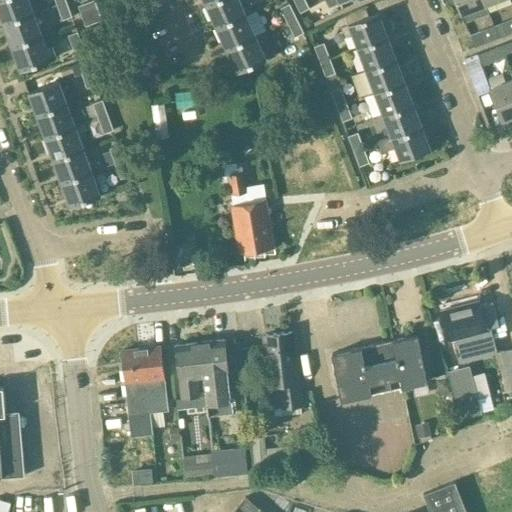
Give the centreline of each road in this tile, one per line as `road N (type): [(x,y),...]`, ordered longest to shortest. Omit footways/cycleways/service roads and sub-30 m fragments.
road 1 (secondary): [(72,309),(261,288),(501,232)]
road 2 (unclassified): [(98,511),(85,460),(72,309)]
road 3 (residential): [(481,174),(414,0)]
road 4 (residential): [(306,211),(375,204),(481,174)]
road 5 (residential): [(52,311),(40,251),(0,144)]
